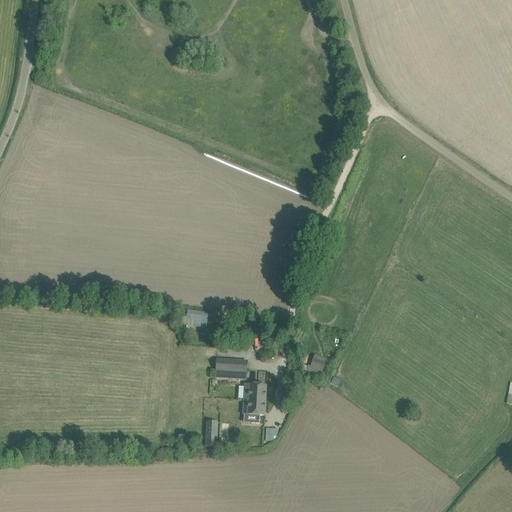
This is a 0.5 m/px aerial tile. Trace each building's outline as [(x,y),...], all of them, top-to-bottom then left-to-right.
[(209,314),(189,311),(186,325),(206,328),(209,314)] [(327,359),(315,354),(311,366),(309,366),(308,367),(303,365),(301,369),(320,377),(327,359)] [(217,360),(216,372),(216,378),(246,380),(247,362),(217,360)] [(244,400),(265,402),(266,386),(245,385),(244,400)] [(264,416),(265,402),(244,400),(243,415),(264,416)] [(206,425),(205,445),(217,446),(218,426),(206,425)] [(276,441),(277,429),(265,428),(265,441),(276,441)] [(262,444),(262,434),(252,434),(252,444),(262,444)]
